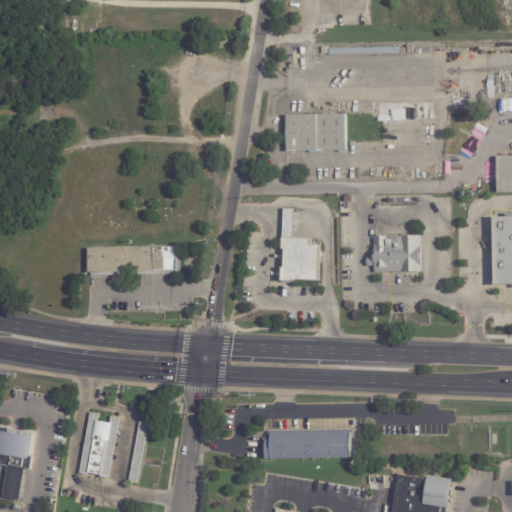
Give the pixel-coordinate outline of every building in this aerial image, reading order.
[(399,54),(328,56),(327,49),(398,47),(399,54)] [(349,116),(350,152),(295,154),(289,154),(288,117),(349,116)] [(386,137),(385,145),(419,145),(419,138),(386,137)] [(511,156),(511,192),(498,193),(497,157),(511,156)] [(313,240),(313,245),(321,246),(320,281),(295,280),(295,282),(282,281),(282,269),(285,269),(286,250),(283,250),(284,238),(285,238),(286,210),(296,210),(295,239),(313,239),(313,240)] [(511,217),(492,218),(493,285),(511,284),(511,217)] [(376,273),(375,267),(368,267),(368,258),(372,257),(371,237),(386,237),(386,240),(392,240),(391,237),(421,236),(422,272),(376,273)] [(85,273),(85,250),(173,247),(173,271),(85,273)] [(90,414),(97,415),(96,422),(108,424),(109,417),(118,419),(107,480),(99,478),(99,476),(86,474),(86,476),(78,474),(89,414),(90,414)] [(139,422),(146,424),(136,484),(128,482),(138,422),(139,422)] [(0,428),(34,434),(31,458),(29,457),(27,471),(22,470),(17,502),(0,499),(5,467),(0,466),(0,428)] [(272,463),(357,461),(355,432),(272,432),(272,463)] [(392,511),(399,476),(458,485),(453,511),(392,511)] [(299,490),(321,492),(322,483),(300,480),(299,490)]
